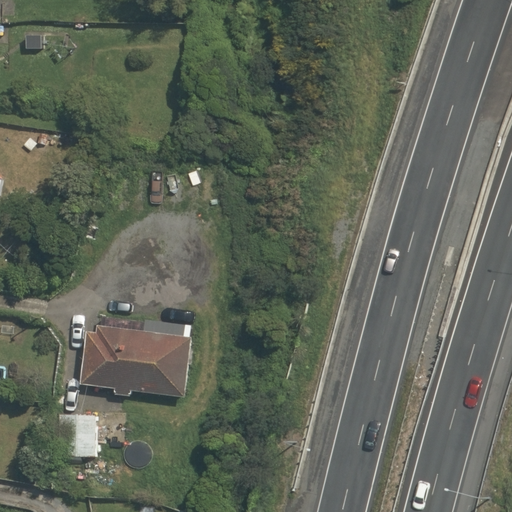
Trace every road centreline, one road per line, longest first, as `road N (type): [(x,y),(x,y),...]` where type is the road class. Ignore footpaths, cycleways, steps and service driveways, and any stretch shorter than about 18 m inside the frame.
road 1 (motorway): [(335,511),(410,221),(481,0)]
road 2 (motorway): [(511,214),(427,511)]
